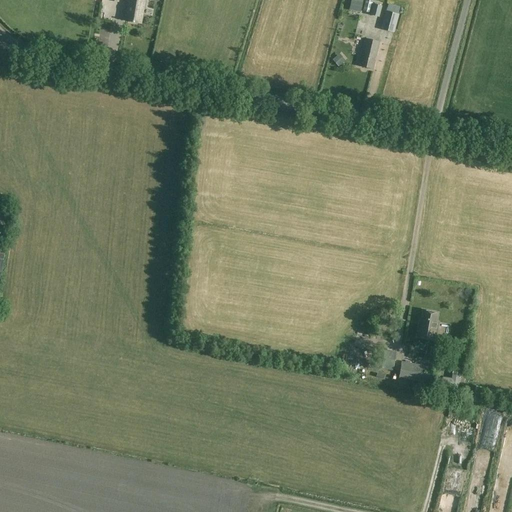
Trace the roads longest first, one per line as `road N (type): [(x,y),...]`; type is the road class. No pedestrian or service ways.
road 1 (tertiary): [(434,130),(35,58),(0,39)]
road 2 (track): [(434,130),(396,340)]
road 3 (unclassified): [(434,130),(468,0)]
